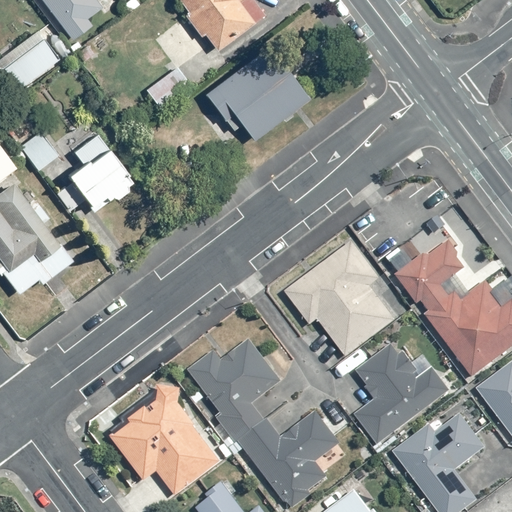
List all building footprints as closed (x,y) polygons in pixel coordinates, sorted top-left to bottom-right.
[(45,0),(76,40),(98,24),(93,18),(112,3),(109,0),(45,0)] [(175,0),(213,52),(262,16),(250,0),(175,0)] [(55,61),(41,41),(2,70),(16,90),(55,61)] [(295,49),(276,64),(264,48),(202,95),(221,119),(228,114),(249,143),(304,101),(293,87),(313,73),(295,49)] [(196,86),(180,64),(150,87),(166,109),(196,86)] [(62,154),(44,130),(23,145),(41,170),(62,154)] [(111,206),(130,193),(125,185),(132,180),(100,133),(76,149),(88,165),(69,178),(90,209),(105,198),(111,206)] [(0,180),(17,167),(0,145),(0,180)] [(59,255),(10,192),(0,200),(0,281),(2,280),(15,299),(34,286),(36,288),(73,262),(65,251),(59,255)] [(481,283),(467,265),(446,236),(394,274),(416,304),(420,301),(426,310),(422,312),(469,377),(511,345),(511,299),(499,309),(481,283)] [(393,319),(369,286),(377,279),(349,241),(346,244),(283,290),(307,324),(316,318),(344,356),(393,319)] [(237,444),(266,420),(252,403),(280,380),(245,338),(220,359),(211,347),(184,369),(218,410),(212,414),(237,444)] [(420,374),(394,340),(353,370),(374,398),(354,413),(377,445),(449,391),(430,366),(420,374)] [(511,361),(476,389),(511,438),(511,361)] [(180,403),(179,386),(155,384),(153,397),(124,419),(126,422),(108,436),(141,481),(155,470),(174,495),(222,459),(180,403)] [(266,420),(237,444),(290,510),(328,479),(314,462),(339,441),(314,412),(281,439),(266,420)] [(483,447),(458,413),(444,424),(438,416),(391,451),(437,511),(459,511),(476,500),(453,470),(483,447)] [(250,511),(242,511),(231,496),(238,491),(227,477),(212,487),(214,490),(193,505),(198,511),(263,511),(259,506),(250,511)] [(374,511),(356,488),(323,511),(374,511)]
